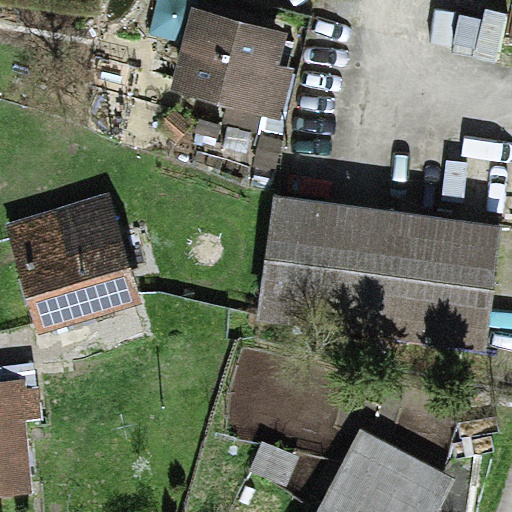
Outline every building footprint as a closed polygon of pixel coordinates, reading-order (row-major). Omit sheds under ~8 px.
[(271,31),(195,19),(183,91),(274,105),(280,68),(266,66),(271,31)] [(496,219),(278,193),(262,318),(480,345),(496,219)] [(106,207),(16,233),(41,318),(131,292),(106,207)] [(0,485),(24,484),(20,419),(38,418),(36,391),(0,393),(0,485)] [(423,511),(439,482),(361,442),(324,511),(423,511)]
